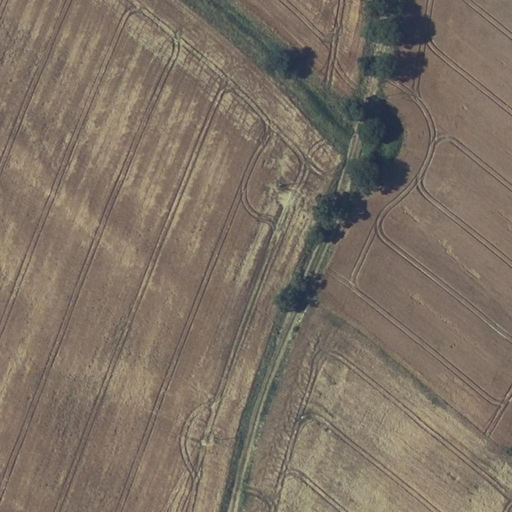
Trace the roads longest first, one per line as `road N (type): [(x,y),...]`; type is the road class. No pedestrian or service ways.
road 1 (track): [(351,143),(239,511)]
road 2 (track): [(193,0),(351,143)]
road 3 (track): [(351,143),(393,0)]
